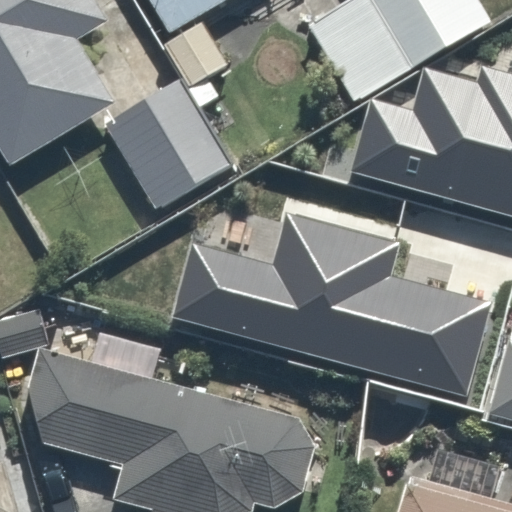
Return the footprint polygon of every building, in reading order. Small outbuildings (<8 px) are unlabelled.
[(0,0),(0,148),(5,158),(109,99),(72,33),(105,14),(96,0),(0,0)] [(150,0),(163,22),(201,0),(150,0)] [(477,0),(325,0),(306,11),(353,99),(490,24),(477,0)] [(370,95),(351,163),(511,209),(511,69),(478,60),(472,79),(424,65),(412,107),(370,95)] [(186,69),(105,116),(153,199),(234,152),(186,69)] [(190,237),(170,311),(465,392),(490,298),(390,270),(398,238),(283,208),(270,260),(190,237)] [(24,293),(0,310),(0,338),(12,356),(50,330),(24,293)] [(511,334),(506,333),(487,406),(511,412),(511,334)] [(110,491),(202,511),(239,511),(243,497),(283,505),(305,400),(45,345),(26,437),(117,456),(110,491)] [(511,511),(511,493),(401,466),(389,511),(511,511)] [(0,494),(0,511),(26,511),(18,488),(0,494)]
